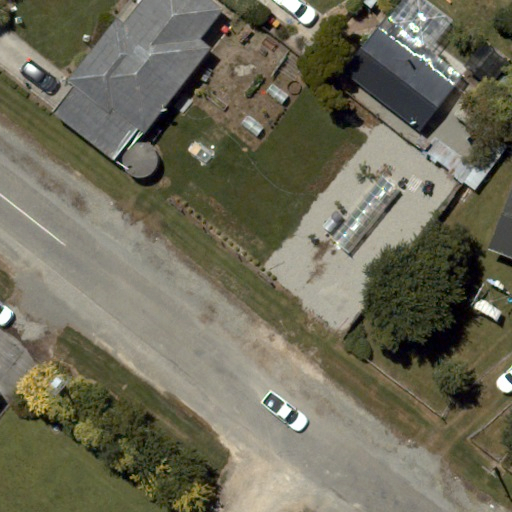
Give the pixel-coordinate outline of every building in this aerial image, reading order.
[(194,0),(138,0),(52,112),(124,167),(231,28),(194,0)] [(407,32),(364,94),(424,135),(467,74),(407,32)] [(465,105),(427,141),(472,188),(510,152),(465,105)] [(511,199),(491,258),(511,265),(511,199)] [(511,385),(511,384),(490,361),(458,392),(481,415),(511,385)]
